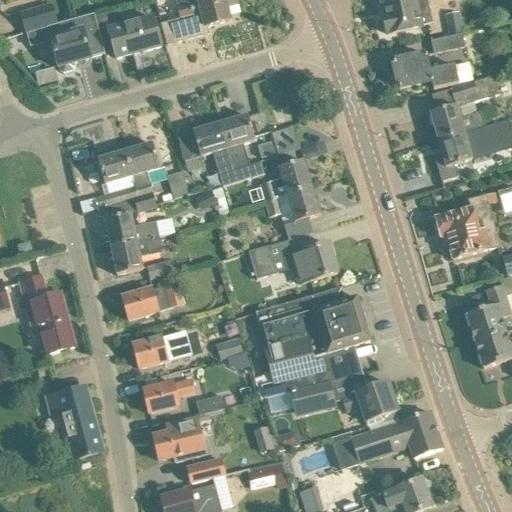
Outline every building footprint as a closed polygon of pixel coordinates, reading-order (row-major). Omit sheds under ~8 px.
[(181,21),(162,26),(167,47),(208,36),(207,29),(231,22),(226,4),(236,1),(235,0),(197,0),(198,2),(177,8),(181,21)] [(429,1),(431,0),(382,0),(386,18),(384,18),(384,21),(381,25),(382,31),(387,33),(388,36),(422,29),(422,27),(434,25),(429,1)] [(52,6),(21,14),(26,33),(57,25),(52,6)] [(447,17),(451,38),(465,35),(461,15),(447,17)] [(95,16),(47,29),(59,69),(60,69),(61,73),(64,75),(74,72),(76,69),(75,65),(91,60),(87,43),(101,39),(95,16)] [(109,31),(117,60),(162,48),(154,19),(109,31)] [(465,35),(451,38),(451,39),(433,43),(436,56),(468,50),(465,36),(465,35)] [(459,85),(473,82),(469,65),(456,67),(455,66),(431,72),(428,57),(394,64),(400,90),(432,83),(434,91),(459,86),(459,85)] [(54,70),(41,73),(44,86),(57,82),(54,70)] [(431,114),(439,142),(497,126),(496,125),(484,128),(480,113),(477,113),(474,103),(499,96),(494,80),(433,98),(438,112),(431,114)] [(248,118),(221,126),(234,172),(251,167),(245,146),(255,143),(248,118)] [(234,172),(221,126),(193,134),(194,136),(179,141),(185,164),(213,155),(223,188),(238,184),(234,172)] [(497,126),(439,142),(443,155),(436,157),(436,156),(435,157),(442,183),(456,179),(453,167),(472,161),(469,151),(489,145),(489,143),(500,140),(497,126)] [(272,144),(258,147),(261,160),(275,156),(272,144)] [(133,179),(135,189),(150,185),(147,175),(160,172),(153,145),(125,154),(133,179)] [(98,161),(105,187),(133,179),(125,154),(98,161)] [(261,187),(266,204),(313,190),(305,163),(279,170),(282,181),(261,187)] [(264,164),(251,167),(234,172),(238,184),(267,175),(264,164)] [(162,199),(164,205),(190,198),(183,174),(168,179),(173,196),(162,199)] [(135,189),(139,201),(153,196),(150,185),(135,189)] [(501,213),(511,210),(511,186),(496,190),(501,213)] [(95,200),(99,212),(134,202),(139,201),(135,189),(95,200)] [(313,190),(266,204),(271,221),(292,215),(295,224),(285,227),(289,242),(312,235),(308,221),(321,217),(313,190)] [(218,204),(211,192),(195,201),(201,213),(218,204)] [(436,220),(442,240),(447,238),(453,262),(490,252),(489,250),(499,247),(488,205),(498,203),(496,195),(469,202),(471,211),(436,220)] [(153,196),(139,201),(134,202),(137,213),(157,207),(153,196)] [(105,221),(112,250),(158,240),(158,238),(160,237),(157,225),(134,229),(131,216),(105,221)] [(158,240),(112,250),(117,277),(143,272),(141,262),(164,257),(160,237),(158,238),(158,240)] [(19,248),(22,259),(33,256),(30,245),(19,248)] [(295,257),(286,260),(289,272),(294,270),(299,287),(338,275),(329,246),(305,253),(305,254),(295,257)] [(271,250),(252,256),(259,281),(278,275),(271,250)] [(511,256),(502,259),(508,278),(511,277),(511,256)] [(148,269),(151,281),(175,274),(171,263),(148,269)] [(21,285),(26,304),(33,332),(41,330),(48,356),(75,349),(61,295),(51,297),(45,278),(21,285)] [(492,309),(467,317),(475,344),(505,334),(501,320),(511,316),(505,294),(511,291),(511,280),(501,284),(502,287),(486,292),(492,309)] [(0,282),(0,314),(12,311),(4,282),(0,282)] [(151,291),(123,299),(129,323),(161,314),(183,307),(176,283),(165,286),(166,289),(152,294),(151,291)] [(346,304),(342,290),(255,315),(272,375),(255,380),(261,402),(290,394),(290,395),(331,385),(363,377),(360,367),(329,376),(325,362),(311,314),(346,304)] [(358,301),(346,304),(311,314),(325,362),(371,348),(358,301)] [(505,334),(475,344),(484,371),(509,363),(511,370),(511,345),(510,347),(505,334)] [(161,339),(133,346),(140,371),(191,357),(186,336),(162,342),(161,339)] [(218,347),(222,362),(245,356),(241,341),(218,347)] [(144,391),(149,416),(179,409),(177,400),(196,396),(193,383),(174,387),(173,384),(144,391)] [(342,401),(347,414),(361,409),(367,424),(398,413),(388,384),(356,395),(357,396),(342,401)] [(331,385),(290,395),(297,420),(336,409),(331,385)] [(47,400),(51,417),(55,416),(56,420),(63,419),(75,462),(104,454),(86,389),(57,397),(47,400)] [(198,405),(201,418),(226,411),(224,400),(198,405)] [(430,414),(350,442),(358,465),(410,448),(414,462),(443,452),(430,414)] [(169,434),(153,438),(159,463),(175,459),(176,465),(206,457),(202,443),(203,443),(197,419),(167,426),(169,434)] [(281,438),(276,440),(279,452),(290,449),(288,442),(281,438)] [(80,461),(43,472),(46,483),(83,472),(80,461)] [(221,461),(188,470),(192,485),(213,480),(225,477),(221,461)] [(282,469),(280,469),(251,477),(249,477),(252,492),(278,486),(279,490),(286,488),(282,469)] [(422,481),(383,496),(373,500),(376,511),(425,511),(432,509),(422,481)] [(162,500),(164,511),(221,511),(215,487),(190,494),(190,492),(162,500)] [(357,488),(334,494),(339,511),(361,506),(357,488)]
